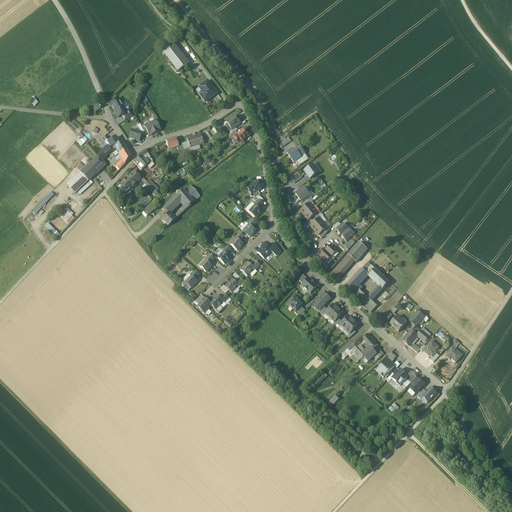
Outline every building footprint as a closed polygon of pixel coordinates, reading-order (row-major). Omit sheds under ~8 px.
[(174,44),(163,52),(178,73),(189,64),(174,44)] [(217,94),(208,82),(201,87),(205,92),(200,96),(206,103),(217,94)] [(205,92),(201,87),(199,88),(196,91),(199,96),(200,96),(205,92)] [(34,106),(38,104),(34,97),(30,99),(34,106)] [(97,104),(91,109),(91,110),(92,111),(93,112),(94,113),(100,109),(99,108),(97,104)] [(121,105),(119,106),(118,105),(115,106),(115,108),(113,109),(118,118),(122,116),(126,114),(125,112),(121,105)] [(129,110),(125,112),(126,114),(122,116),(125,121),(133,117),(129,110)] [(235,116),(227,123),(232,130),(235,128),(241,123),(235,116)] [(157,125),(155,121),(150,124),(155,133),(160,131),(157,125)] [(145,126),(144,126),(147,131),(149,136),(155,133),(150,124),(145,126)] [(238,134),(233,138),(234,138),(238,143),(240,141),(241,143),(248,138),(245,134),(246,134),(243,130),(238,134)] [(140,133),(132,131),(129,139),(139,142),(141,134),(140,133)] [(235,131),(228,137),(231,140),(234,138),(233,138),(238,134),(235,131)] [(200,134),(187,139),(188,142),(189,148),(190,149),(203,144),(200,134)] [(104,137),(99,142),(101,145),(107,141),(104,137)] [(81,147),(85,143),(80,138),(76,141),(81,147)] [(116,138),(108,142),(107,141),(101,145),(104,150),(107,147),(110,149),(113,147),(119,144),(116,138)] [(176,138),(166,141),(168,149),(174,147),(178,146),(178,145),(176,138)] [(284,138),(277,143),(281,149),(288,143),(286,140),(284,138)] [(119,144),(113,147),(115,149),(119,154),(126,150),(121,142),(119,144)] [(294,148),(294,149),(301,159),(296,162),(299,167),(308,160),(298,145),(294,148)] [(96,158),(103,164),(103,160),(115,149),(113,147),(110,149),(107,147),(104,150),(96,158)] [(294,149),(287,154),(294,163),(296,162),(301,159),(294,149)] [(126,150),(119,154),(123,161),(125,164),(131,157),(126,150)] [(153,164),(145,150),(140,153),(144,157),(145,156),(150,163),(147,165),(147,166),(149,168),(153,164)] [(115,168),(123,161),(119,154),(110,163),(115,168)] [(103,164),(96,158),(80,173),(88,182),(96,174),(97,175),(106,166),(103,164)] [(147,165),(141,159),(138,158),(133,162),(142,171),(147,165)] [(115,168),(119,171),(125,164),(123,161),(115,168)] [(314,165),(304,172),(310,180),(319,173),(314,165)] [(80,173),(67,185),(75,194),(88,182),(80,173)] [(302,179),(298,173),(291,178),(295,184),(302,179)] [(134,174),(126,181),(125,180),(122,183),(126,188),(127,187),(130,190),(135,185),(140,180),(134,174)] [(256,181),(249,186),(247,188),(248,190),(250,190),(253,194),(258,191),(261,189),(256,181)] [(146,187),(142,190),(145,193),(151,187),(147,183),(144,185),(146,187)] [(190,186),(184,191),(187,196),(190,199),(194,203),(200,197),(190,186)] [(117,192),(113,188),(109,192),(114,196),(117,192)] [(304,188),(295,194),(301,203),(307,198),(310,196),(304,188)] [(182,190),(163,209),(168,214),(169,214),(180,203),(187,196),(184,191),(182,190)] [(51,192),(33,212),(36,215),(54,195),(51,192)] [(148,196),(138,203),(142,208),(152,201),(148,196)] [(187,196),(180,203),(182,205),(190,199),(187,196)] [(309,201),(304,204),(307,207),(310,204),(314,201),(311,198),(309,201)] [(190,199),(182,205),(186,209),(194,203),(190,199)] [(259,200),(254,205),(255,206),(258,209),(259,209),(263,204),(262,203),(259,200)] [(252,203),(246,210),(249,212),(255,206),(254,205),(252,203)] [(307,207),(300,212),(304,216),(313,209),(310,204),(307,207)] [(153,211),(149,206),(143,210),(148,216),(153,211)] [(255,206),(249,212),(256,218),(262,212),(259,209),(258,209),(255,206)] [(69,224),(75,218),(65,209),(59,215),(69,224)] [(313,209),(304,216),(308,221),(314,216),(317,213),(313,209)] [(168,214),(161,220),(168,227),(175,220),(173,219),(169,214),(168,214)] [(320,219),(317,222),(310,227),(314,231),(323,224),(320,219)] [(257,224),(252,220),(248,225),(249,226),(249,225),(252,228),(257,224)] [(55,238),(59,234),(49,224),(45,228),(55,238)] [(246,224),(241,230),(242,231),(243,232),(249,226),(248,225),(246,224)] [(327,228),(323,224),(314,231),(318,236),(319,236),(323,232),(327,228)] [(249,226),(243,232),(246,235),(250,238),(256,232),(252,228),(249,225),(249,226)] [(343,225),(336,230),(341,236),(348,231),(343,225)] [(348,231),(341,236),(346,242),(352,236),(348,231)] [(240,233),(235,238),(236,239),(240,242),(244,237),(240,233)] [(236,239),(231,245),(237,252),(243,245),(240,242),(236,239)] [(359,243),(348,256),(355,262),(356,263),(368,251),(359,243)] [(272,244),(268,249),(271,252),(272,253),(277,248),(272,244)] [(265,246),(261,250),(260,250),(257,253),(264,260),(267,256),(271,252),(268,249),(265,246)] [(337,252),(330,246),(325,252),(331,257),(337,252)] [(231,251),(227,247),(223,252),(224,253),(227,255),(231,251)] [(281,252),(277,248),(272,253),(275,255),(277,257),(281,252)] [(325,252),(320,257),(322,259),(326,263),(331,257),(325,252)] [(224,253),(218,259),(224,265),(230,258),(227,255),(224,253)] [(214,260),(209,255),(205,260),(206,261),(210,264),(214,260)] [(348,256),(330,277),(337,283),(355,262),(348,256)] [(206,261),(200,267),(206,273),(212,266),(210,264),(206,261)] [(260,266),(256,262),(251,267),(254,270),(255,271),(260,266)] [(248,264),(244,268),(243,268),(240,271),(247,277),(250,275),(254,270),(251,267),(248,264)] [(368,264),(362,271),(367,275),(369,277),(375,270),(368,264)] [(361,270),(349,283),(356,288),(367,275),(362,271),(361,270)] [(389,283),(375,270),(369,277),(379,287),(383,290),(389,283)] [(195,271),(190,276),(191,276),(195,280),(199,275),(195,271)] [(190,277),(186,283),(191,288),(197,282),(195,280),(191,276),(190,277)] [(308,280),(303,276),(299,282),(303,285),(308,280)] [(240,279),(236,283),(239,287),(240,287),(244,283),(240,279)] [(303,285),(302,286),(305,289),(305,288),(308,291),(307,291),(310,294),(317,287),(308,279),(308,280),(303,285)] [(232,280),(228,284),(225,287),(232,294),(239,287),(236,283),(232,280)] [(186,283),(185,282),(184,282),(181,285),(188,291),(191,288),(186,283)] [(356,288),(349,283),(343,289),(370,314),(377,307),(372,302),(383,290),(379,287),(368,299),(356,288)] [(217,296),(213,301),(210,304),(209,304),(211,306),(216,310),(220,307),(223,303),(224,304),(229,299),(225,295),(220,300),(217,296)] [(321,299),(315,305),(320,310),(323,307),(330,300),(328,298),(324,295),(325,295),(321,299)] [(202,296),(195,302),(198,305),(205,299),(202,296)] [(303,305),(294,297),(288,304),(296,312),(301,307),(303,305)] [(205,299),(198,305),(199,306),(198,307),(201,310),(205,313),(208,310),(208,309),(211,306),(209,304),(210,304),(209,303),(208,304),(207,303),(208,302),(205,299)] [(413,308),(406,302),(403,307),(409,312),(413,308)] [(328,311),(325,314),(323,316),(328,321),(338,310),(333,305),(328,311)] [(301,307),(296,312),(295,313),(299,317),(305,311),(301,307)] [(338,310),(328,321),(332,325),(333,324),(334,323),(338,319),(343,314),(338,310)] [(418,312),(409,322),(416,327),(424,318),(418,312)] [(342,323),(340,326),(338,328),(343,332),(345,330),(353,321),(349,317),(342,323)] [(401,321),(397,317),(390,325),(399,333),(401,331),(406,325),(401,321)] [(353,321),(345,330),(343,332),(347,336),(349,334),(350,335),(353,331),(358,325),(353,321)] [(420,332),(416,328),(412,332),(416,336),(417,335),(420,332)] [(410,331),(402,341),(409,347),(410,346),(417,337),(416,336),(412,332),(410,331)] [(426,336),(420,332),(417,335),(422,340),(426,336)] [(377,346),(368,335),(363,339),(361,336),(361,337),(363,340),(370,347),(370,348),(373,350),(377,346)] [(358,339),(352,345),(354,347),(350,352),(359,362),(360,360),(363,358),(365,360),(368,363),(374,358),(377,355),(373,350),(370,348),(362,355),(355,348),(361,342),(358,339)] [(459,344),(454,340),(450,344),(453,347),(455,349),(459,344)] [(426,347),(423,351),(427,355),(428,354),(432,358),(436,354),(434,352),(438,348),(432,342),(426,347)] [(417,352),(410,346),(409,347),(408,349),(415,354),(417,352)] [(452,348),(449,352),(449,353),(446,357),(450,361),(451,359),(456,363),(462,356),(452,348)] [(347,349),(339,357),(340,358),(341,358),(343,359),(348,355),(356,364),(359,362),(350,352),(347,349)] [(380,351),(377,355),(374,358),(377,361),(384,355),(380,351)] [(396,358),(391,353),(388,356),(390,358),(387,360),(391,364),(394,361),(393,360),(396,358)] [(386,361),(378,369),(381,372),(379,375),(383,379),(385,377),(387,374),(388,375),(388,374),(394,367),(391,364),(387,360),(387,361),(386,361)] [(400,370),(392,379),(400,387),(406,380),(407,378),(406,377),(403,374),(403,373),(400,370)] [(416,377),(411,372),(406,377),(407,378),(406,380),(410,384),(416,378),(416,377)] [(323,373),(312,382),(315,387),(327,377),(323,373)] [(410,384),(410,385),(412,387),(418,380),(416,378),(410,384)] [(412,387),(410,389),(415,395),(424,385),(419,380),(412,387)] [(426,393),(422,398),(428,403),(436,394),(430,389),(426,393)] [(423,391),(417,397),(420,400),(422,398),(426,393),(423,391)] [(330,407),(338,400),(334,396),(326,403),(330,407)] [(394,414),(398,408),(393,404),(388,410),(394,414)]
